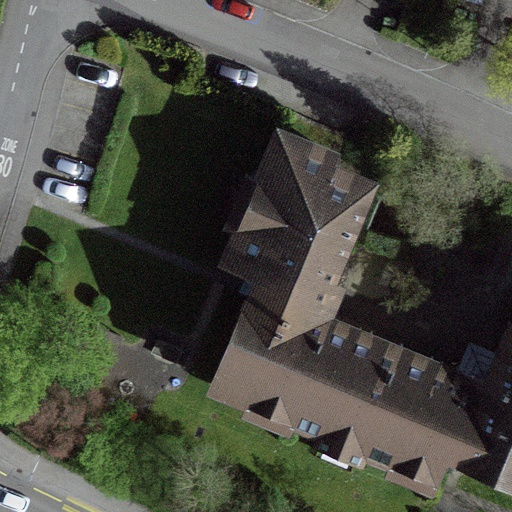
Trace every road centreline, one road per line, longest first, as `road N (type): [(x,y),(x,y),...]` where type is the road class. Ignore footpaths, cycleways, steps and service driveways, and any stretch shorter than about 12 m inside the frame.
road 1 (residential): [(134,0),(466,118),(511,143)]
road 2 (residential): [(0,136),(37,0)]
